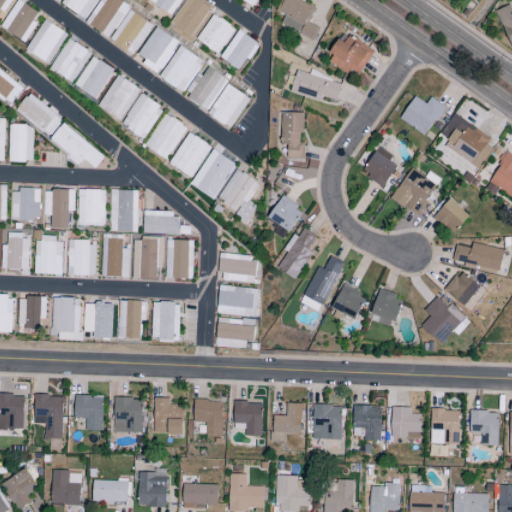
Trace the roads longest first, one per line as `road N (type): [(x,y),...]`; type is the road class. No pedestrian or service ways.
road 1 (residential): [(0,364),(511,385)]
road 2 (residential): [(415,255),(369,243),(346,225),(335,206),(335,179),(418,40)]
road 3 (secondary): [(362,0),(511,106)]
road 4 (secondary): [(511,76),(403,0)]
